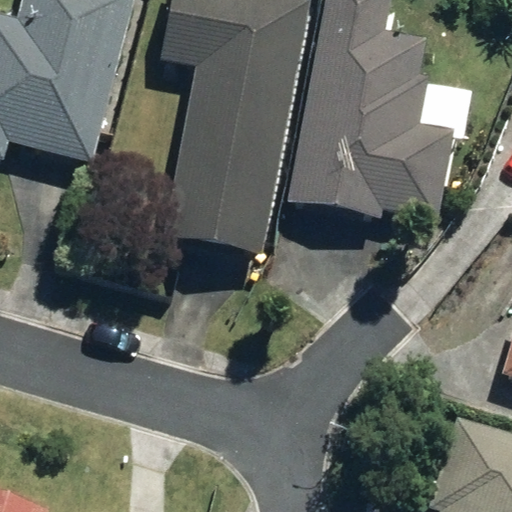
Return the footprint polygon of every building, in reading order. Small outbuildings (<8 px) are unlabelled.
[(0,163),(3,150),(86,171),(130,0),(20,0),(13,29),(0,25),(0,163)] [(159,245),(255,264),(305,9),(258,0),(169,0),(156,67),(192,75),(159,245)] [(377,218),(431,227),(448,139),(414,132),(423,85),(412,83),(419,45),(380,39),(387,0),(323,0),(284,209),(375,226),(377,218)] [(511,344),(500,382),(511,386),(511,344)] [(511,511),(511,442),(455,425),(426,511),(511,511)]
